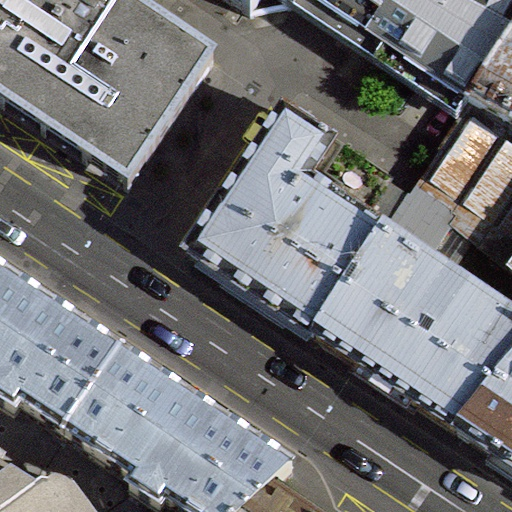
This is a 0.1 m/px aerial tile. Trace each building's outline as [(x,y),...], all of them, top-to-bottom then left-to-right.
[(0,0),(0,143),(108,212),(193,78),(69,0),(0,0)] [(511,22),(474,0),(225,0),(250,14),(260,0),(276,0),(304,14),(471,111),(511,41),(511,22)] [(511,41),(471,111),(511,138),(511,41)] [(511,265),(511,138),(471,111),(394,213),(444,246),(497,287),(511,265)] [(303,344),(362,256),(350,248),(387,193),(273,117),(178,260),(303,344)] [(362,256),(303,344),(454,441),(511,374),(511,298),(497,287),(444,246),(394,213),(362,256)] [(24,306),(0,290),(0,428),(41,455),(105,359),(24,306)] [(292,483),(105,359),(41,455),(128,511),(265,511),(277,499),(292,483)] [(511,374),(454,441),(511,477),(511,374)] [(0,494),(0,511),(67,511),(44,480),(22,480),(5,491),(0,494)] [(301,511),(277,499),(265,511),(301,511)]
